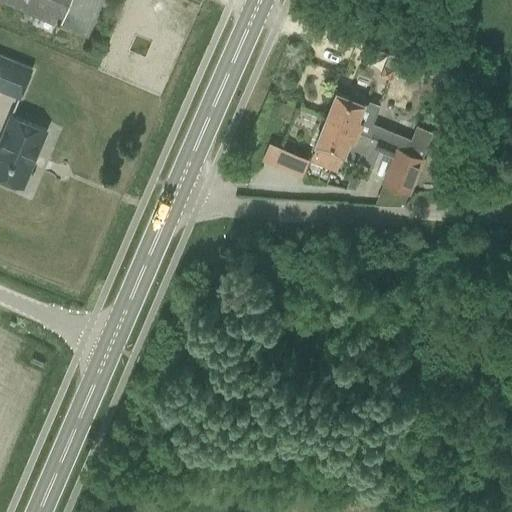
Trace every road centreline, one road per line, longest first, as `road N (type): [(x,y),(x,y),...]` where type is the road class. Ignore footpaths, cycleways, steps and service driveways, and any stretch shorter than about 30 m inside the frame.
road 1 (unclassified): [(511,214),(255,208),(174,191)]
road 2 (secondary): [(174,191),(260,0)]
road 3 (secondary): [(36,511),(109,342)]
road 4 (secondary): [(109,342),(174,191)]
